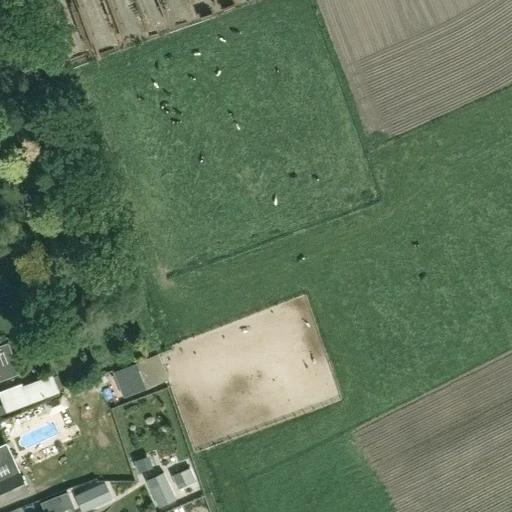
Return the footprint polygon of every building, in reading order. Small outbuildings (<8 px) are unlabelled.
[(63,138),(54,112),(36,118),(46,145),(63,138)] [(158,353),(156,354),(113,371),(124,398),(169,380),(158,353)] [(22,382),(0,390),(0,414),(59,391),(52,373),(22,385),(22,382)] [(0,502),(27,490),(5,442),(0,444),(0,502)] [(189,467),(173,475),(179,489),(196,481),(189,467)] [(159,507),(176,500),(162,470),(145,477),(159,507)] [(93,485),(74,494),(82,511),(83,511),(95,507),(114,499),(109,489),(105,480),(93,485)] [(59,511),(73,506),(67,492),(41,502),(45,511),(59,511)]
